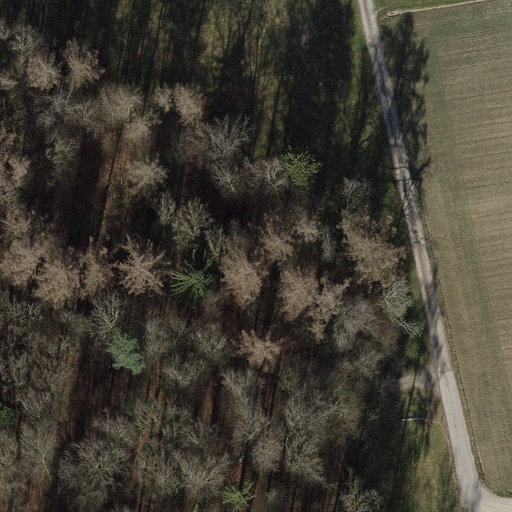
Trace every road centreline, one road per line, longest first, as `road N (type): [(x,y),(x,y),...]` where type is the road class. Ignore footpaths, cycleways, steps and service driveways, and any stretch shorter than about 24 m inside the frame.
road 1 (track): [(367,0),(418,210),(438,367),(364,382),(0,294)]
road 2 (track): [(511,500),(475,505),(438,367)]
